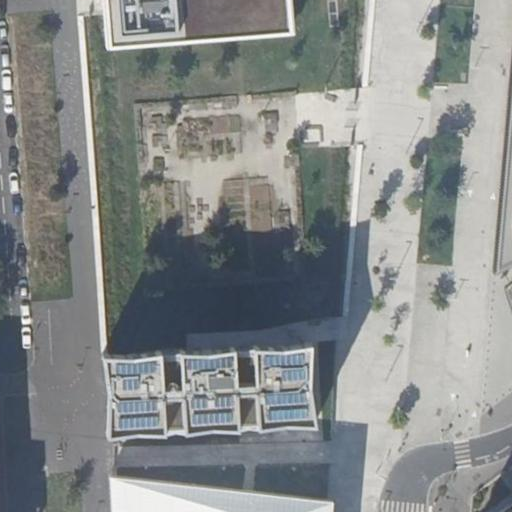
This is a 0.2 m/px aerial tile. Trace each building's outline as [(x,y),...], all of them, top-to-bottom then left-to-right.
[(102,0),(106,45),(285,33),(282,0),(102,0)] [(511,62),(496,267),(508,291),(511,308),(511,62)] [(112,363),(115,386),(120,386),(120,395),(115,395),(114,430),(143,426),(179,428),(216,423),(253,424),(275,421),(288,420),(318,421),(312,382),(314,342),(285,346),(249,344),(212,349),(176,348),(140,352),(110,351),(112,363)] [(327,511),(329,499),(233,487),(111,473),(112,511),(327,511)] [(511,511),(511,503),(499,511),(511,511)]
